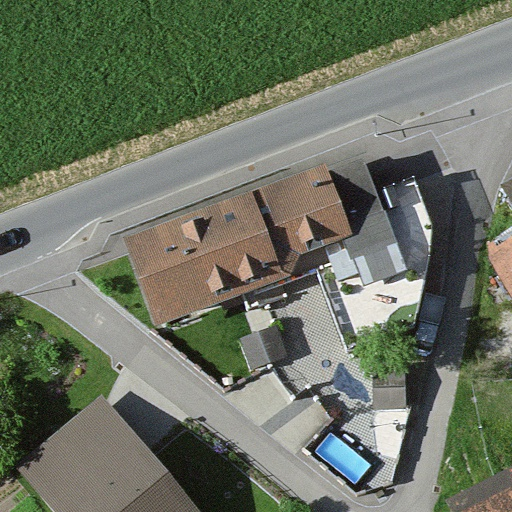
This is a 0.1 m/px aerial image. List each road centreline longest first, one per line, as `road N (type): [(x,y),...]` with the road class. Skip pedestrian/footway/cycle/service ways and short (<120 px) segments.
road 1 (tertiary): [(490,57),(0,239)]
road 2 (residential): [(490,57),(408,511)]
road 3 (residential): [(315,511),(0,252)]
